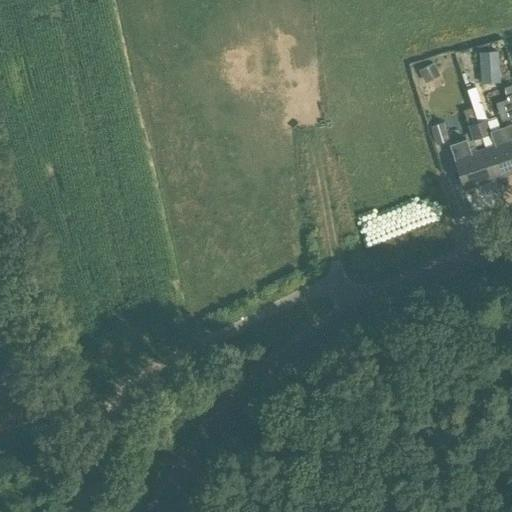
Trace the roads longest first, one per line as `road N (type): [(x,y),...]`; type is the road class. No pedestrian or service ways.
road 1 (unclassified): [(77,511),(92,450),(118,401),(154,369),(313,290),(336,290),(363,308)]
road 2 (tertiary): [(160,511),(190,457),(246,396),(363,308)]
road 3 (tertiary): [(363,308),(511,245)]
